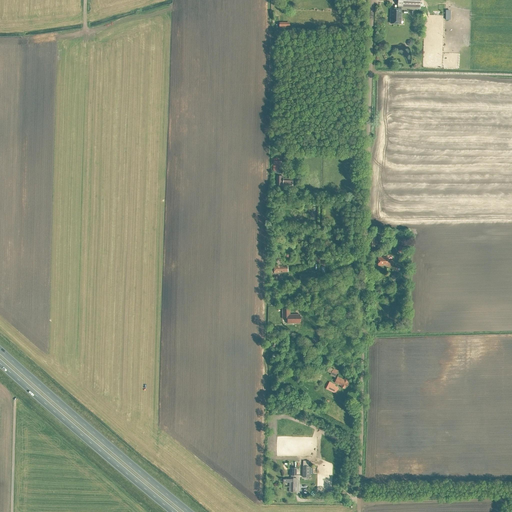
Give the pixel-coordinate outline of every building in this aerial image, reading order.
[(400,24),(401,7),(420,7),(419,0),(397,0),(398,7),(398,10),(391,9),(391,23),(400,24)] [(292,186),(293,179),(283,179),(283,176),(277,176),(276,185),(292,186)] [(389,257),(378,257),(378,265),(393,266),(393,261),(389,261),(389,257)] [(311,271),(311,274),(299,275),(300,281),(301,281),(301,283),(317,282),(317,280),(318,280),(318,271),(311,271)] [(300,315),(290,315),(290,309),(282,309),(282,318),(289,318),(289,323),(300,323),(300,321),(301,321),(301,317),(300,317),(300,315)] [(330,375),(335,377),(338,371),(333,369),(329,367),(327,372),(331,374),(330,375)] [(33,374),(31,376),(49,392),(51,390),(33,374)] [(344,380),(337,377),(335,382),(341,386),(341,387),(344,389),(345,386),(347,387),(349,383),(347,383),(348,380),(345,378),(344,380)] [(326,389),(336,393),(338,388),(335,386),(335,385),(329,382),(326,389)] [(302,467),(302,470),(302,478),(309,478),(309,475),(312,475),(312,468),(309,468),(309,467),(302,467)] [(291,478),(283,478),(283,481),(288,481),(288,482),(289,482),(289,492),(295,492),(295,487),(296,487),(297,478),(294,478),(294,475),(296,475),(296,468),(289,468),(289,475),(291,475),(291,478)]
